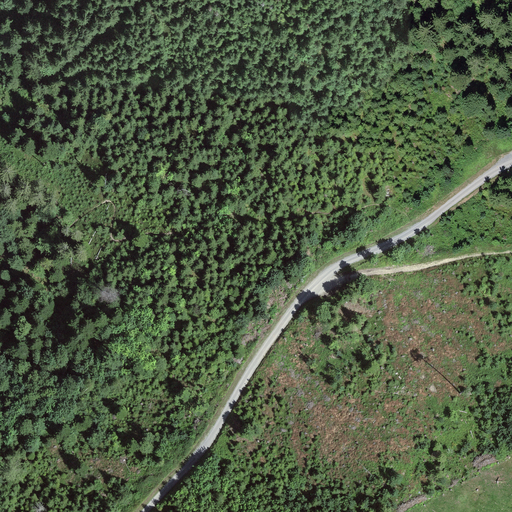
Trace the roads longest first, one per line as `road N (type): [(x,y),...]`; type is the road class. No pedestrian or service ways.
road 1 (track): [(511,159),(405,237),(327,276),(259,348),(202,455),(148,511)]
road 2 (track): [(139,0),(0,115)]
